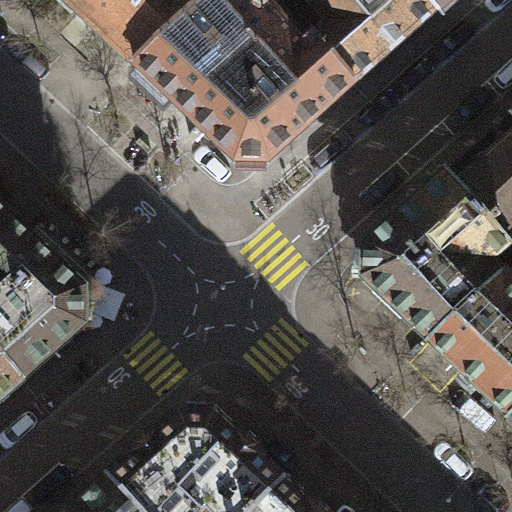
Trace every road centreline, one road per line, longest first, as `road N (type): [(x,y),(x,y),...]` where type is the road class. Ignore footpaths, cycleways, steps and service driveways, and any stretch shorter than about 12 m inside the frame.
road 1 (residential): [(511,39),(221,297)]
road 2 (residential): [(455,511),(221,297)]
road 3 (residential): [(221,297),(0,90)]
road 4 (residential): [(221,297),(0,491)]
